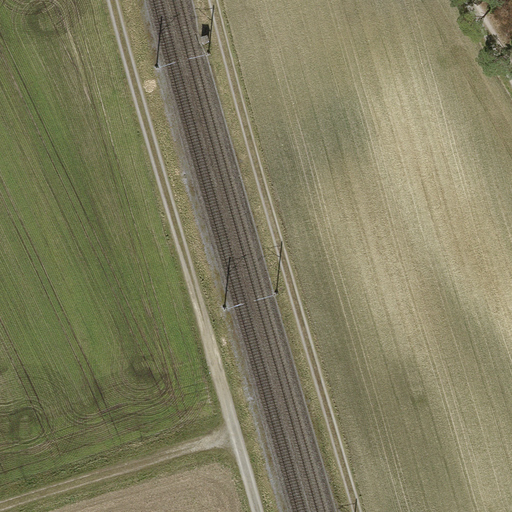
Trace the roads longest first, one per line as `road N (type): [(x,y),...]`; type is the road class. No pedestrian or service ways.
road 1 (track): [(114,0),(260,511)]
road 2 (track): [(214,0),(356,511)]
road 3 (track): [(0,507),(238,437)]
